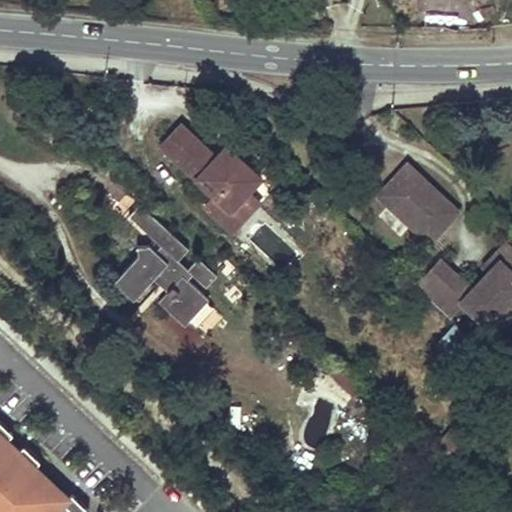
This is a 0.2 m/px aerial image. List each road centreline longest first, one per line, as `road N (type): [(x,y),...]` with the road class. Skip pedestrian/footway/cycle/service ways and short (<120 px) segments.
road 1 (secondary): [(0,31),(337,61)]
road 2 (secondary): [(337,61),(511,62)]
